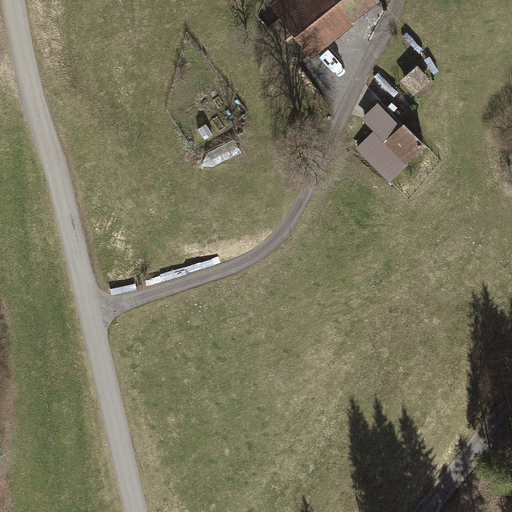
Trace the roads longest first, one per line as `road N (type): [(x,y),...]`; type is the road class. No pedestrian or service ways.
road 1 (unclassified): [(135,511),(13,0)]
road 2 (residential): [(511,412),(430,511)]
